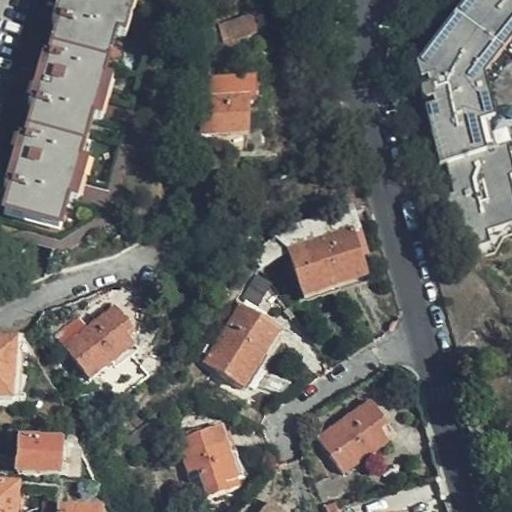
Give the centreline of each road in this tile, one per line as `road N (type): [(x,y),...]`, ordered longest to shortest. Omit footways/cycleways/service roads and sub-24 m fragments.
road 1 (residential): [(425,336),(359,70),(368,0)]
road 2 (residential): [(425,336),(277,419),(286,450)]
road 3 (residential): [(470,511),(425,336)]
